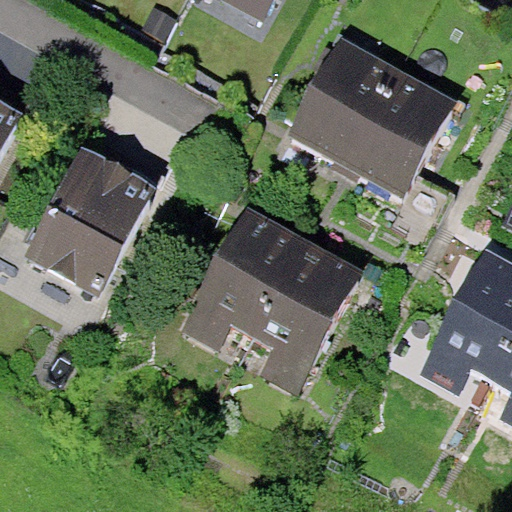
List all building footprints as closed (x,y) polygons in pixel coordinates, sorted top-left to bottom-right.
[(199,0),(199,1),(267,40),(290,0),(199,0)] [(454,130),(344,66),(294,151),(404,215),(454,130)] [(0,179),(20,144),(0,132),(0,179)] [(155,216),(79,171),(22,270),(98,314),(155,216)] [(511,214),(499,238),(511,245),(511,214)] [(369,293),(251,225),(184,339),(303,407),(369,293)] [(511,283),(486,268),(421,380),(511,433),(511,283)]
